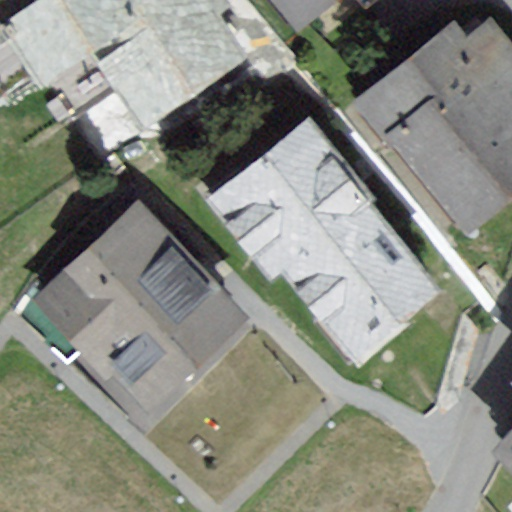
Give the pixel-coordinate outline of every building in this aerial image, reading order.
[(143,129),(249,56),(210,0),(38,0),(0,26),(0,28),(41,88),(91,54),(143,129)] [(266,0),(295,34),(336,0),(266,0)] [(453,19),(351,99),(463,241),(511,202),(511,44),(493,20),(469,39),(453,19)] [(307,120),(216,191),(352,364),(443,293),(307,120)] [(138,202),(31,301),(143,421),(250,321),(138,202)] [(511,469),(511,381),(510,383),(511,384),(511,430),(493,451),(511,469)]
